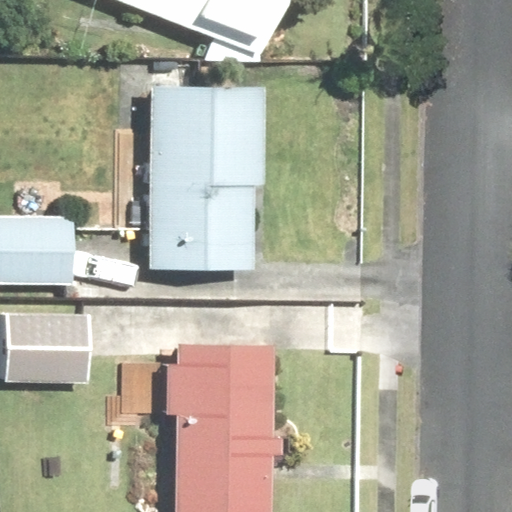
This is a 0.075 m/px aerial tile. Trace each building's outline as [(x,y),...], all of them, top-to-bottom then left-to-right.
[(138,0),(258,47),(276,0),(138,0)] [(145,85),(140,267),(258,270),(263,88),(145,85)] [(0,212),(0,281),(67,281),(67,213),(0,212)] [(5,311),(1,379),(84,384),(87,315),(5,311)] [(175,412),(172,511),(268,511),(272,350),(179,348),(179,366),(164,365),(163,415),(175,412)]
